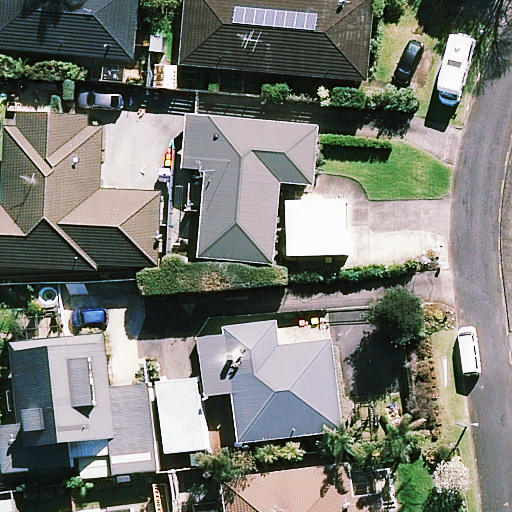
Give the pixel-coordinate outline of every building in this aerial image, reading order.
[(0,0),(0,47),(138,60),(142,0),(0,0)] [(377,0),(193,0),(188,64),(371,79),(377,0)] [(109,119),(24,112),(22,128),(11,127),(0,262),(102,270),(103,262),(162,267),(169,194),(103,188),(109,119)] [(323,123),(193,116),(190,168),(212,169),(206,257),(281,261),(286,182),(320,184),(323,123)] [(284,342),(281,320),(228,326),(229,332),(204,335),(210,393),(239,390),(244,441),(348,429),(338,336),(284,342)] [(117,385),(112,337),(14,346),(22,419),(5,421),(10,471),(115,461),(116,474),(159,470),(151,382),(117,385)] [(208,449),(203,379),(164,382),(169,451),(208,449)] [(357,497),(354,464),(229,477),(233,511),(388,511),(386,494),(357,497)] [(195,511),(189,511),(142,511),(141,501),(68,510),(67,511),(195,511)]
